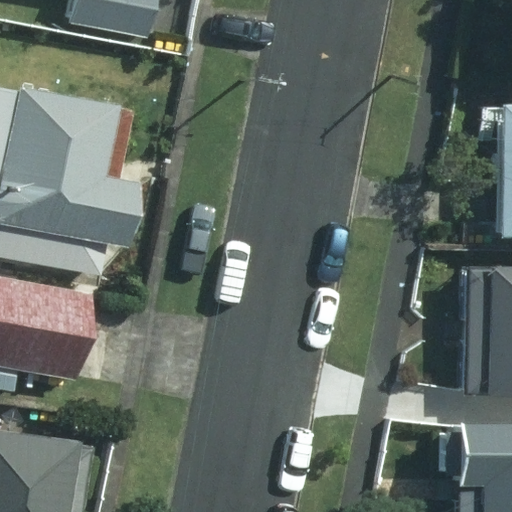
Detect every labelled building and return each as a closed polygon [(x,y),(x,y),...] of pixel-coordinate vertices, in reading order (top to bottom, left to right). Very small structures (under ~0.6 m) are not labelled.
[(72,0),(68,22),(144,36),(151,0),(72,0)] [(0,255),(98,274),(103,244),(125,248),(136,181),(118,178),(129,110),(0,86),(0,255)] [(511,105),(497,105),(495,237),(511,236),(511,105)] [(511,267),(463,266),(458,394),(511,396),(511,267)] [(0,365),(72,378),(86,294),(0,278),(0,365)] [(511,511),(511,422),(452,422),(452,433),(441,433),(437,433),(438,474),(453,474),(453,511),(511,511)] [(74,449),(76,442),(0,432),(0,511),(77,511),(85,451),(74,449)]
